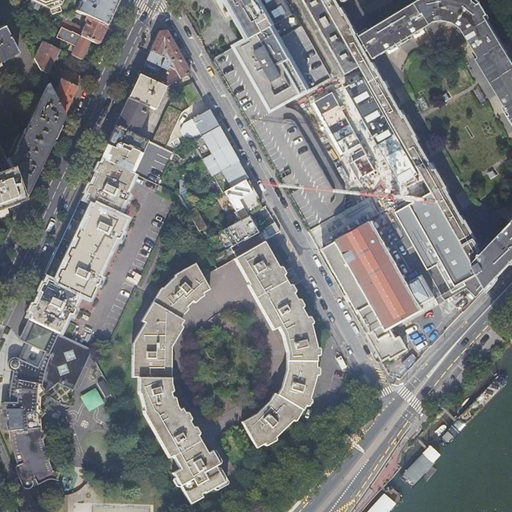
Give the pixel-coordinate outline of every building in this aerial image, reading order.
[(31,0),(37,2),(37,0),(43,3),(42,5),(49,8),(60,4),(61,0),(31,0)] [(79,0),(78,3),(82,4),(78,13),(86,17),(90,19),(106,26),(113,13),(117,3),(118,0),(79,0)] [(226,0),(249,38),(237,45),(274,110),(286,103),(310,89),(273,24),(293,13),(285,0),(226,0)] [(306,0),(347,73),(361,65),(323,0),(306,0)] [(323,0),(361,65),(371,82),(380,77),(376,69),(373,63),(372,64),(365,53),(372,48),(375,54),(379,54),(385,51),(387,54),(397,48),(395,44),(412,34),(414,38),(424,32),(421,28),(432,21),(435,20),(436,23),(442,22),(441,19),(443,18),(446,19),(450,19),(454,20),(457,22),(458,23),(456,25),(460,29),(462,27),(464,28),(471,40),(467,43),(473,53),(477,50),(481,57),(484,58),(504,46),(479,4),(473,0),(472,0),(421,0),(366,33),(365,36),(365,37),(359,41),(355,35),(357,34),(353,27),(345,14),(341,7),(339,8),(336,2),(340,0),(344,0),(347,0),(323,0)] [(78,3),(74,11),(78,13),(82,4),(78,3)] [(294,12),(293,13),(273,24),(310,89),(332,77),(294,12)] [(30,16),(22,32),(32,37),(39,20),(30,16)] [(90,19),(86,17),(84,22),(86,23),(83,28),(64,19),(60,27),(66,30),(68,31),(77,35),(90,41),(98,45),(101,39),(102,35),(103,33),(106,26),(90,19)] [(0,62),(1,62),(17,54),(4,27),(0,29),(0,62)] [(71,46),(69,50),(73,52),(73,53),(82,57),(90,41),(77,35),(68,31),(67,33),(70,35),(66,43),(71,46)] [(148,51),(138,73),(164,86),(188,72),(165,31),(161,32),(157,32),(148,51)] [(42,42),(34,58),(40,70),(47,74),(59,50),(52,46),(42,42)] [(274,110),(237,45),(213,59),(277,171),(277,172),(278,173),(280,173),(281,173),(283,172),(285,176),(283,177),(282,178),(282,180),(283,181),(311,230),(346,211),(286,103),(274,110)] [(63,74),(60,80),(64,82),(77,88),(78,86),(80,82),(77,81),(79,77),(65,70),(63,74)] [(507,106),(511,113),(511,71),(496,81),(495,85),(501,96),(497,98),(503,108),(507,106)] [(121,110),(113,125),(134,135),(147,107),(152,109),(164,86),(138,73),(131,87),(121,110)] [(380,77),(371,82),(431,187),(482,278),(487,286),(511,259),(511,221),(485,250),(484,253),(479,252),(479,249),(477,245),(474,240),(475,239),(465,221),(464,222),(460,216),(457,210),(451,200),(447,193),(444,187),(445,187),(435,168),(434,168),(433,169),(429,163),(426,157),(420,147),(417,141),(413,135),(415,135),(415,134),(404,115),(404,116),(403,116),(400,111),(396,105),(391,95),(387,89),(383,82),(380,77)] [(56,101),(64,117),(67,109),(69,106),(77,88),(64,82),(60,80),(53,95),(56,101)] [(191,105),(201,99),(192,83),(180,90),(189,106),(191,105)] [(12,170),(26,197),(40,167),(50,145),(53,140),(64,117),(56,101),(53,95),(47,85),(33,116),(28,126),(14,155),(7,159),(12,170)] [(395,93),(391,95),(396,105),(400,103),(395,93)] [(169,105),(151,143),(164,149),(181,111),(169,105)] [(179,131),(187,145),(191,142),(216,127),(207,110),(182,125),(179,131)] [(105,143),(99,157),(128,172),(142,146),(145,140),(134,135),(113,125),(105,143)] [(226,145),(216,127),(191,142),(201,160),(226,145)] [(0,206),(20,199),(21,203),(23,202),(22,198),(26,197),(12,170),(7,159),(2,149),(0,145),(0,206)] [(236,162),(226,145),(201,160),(211,176),(212,175),(236,162)] [(424,145),(420,147),(426,157),(430,155),(424,145)] [(27,310),(24,317),(26,318),(31,320),(58,333),(65,320),(68,314),(69,314),(71,314),(73,310),(73,308),(72,307),(78,294),(87,298),(94,285),(96,285),(98,280),(97,278),(95,277),(99,268),(108,249),(113,239),(116,240),(117,239),(119,234),(118,232),(124,219),(115,215),(122,201),(124,201),(126,196),(125,194),(123,193),(126,187),(127,185),(132,174),(128,172),(99,157),(95,164),(93,168),(81,195),(60,240),(53,254),(44,273),(27,310)] [(212,175),(222,192),(229,188),(245,179),(236,162),(212,175)] [(229,188),(241,208),(255,200),(257,199),(245,179),(229,188)] [(431,187),(395,207),(429,268),(443,260),(459,290),(482,278),(431,187)] [(188,190),(178,195),(187,212),(197,206),(188,190)] [(455,198),(451,200),(457,210),(461,207),(455,198)] [(197,206),(187,212),(199,232),(209,226),(198,206),(197,206)] [(264,206),(260,209),(253,213),(256,219),(259,219),(268,214),(264,206)] [(215,222),(228,215),(224,209),(217,213),(215,209),(210,213),(215,222)] [(336,240),(372,220),(366,209),(316,238),(359,313),(361,312),(373,332),(385,326),(336,240)] [(248,215),(227,227),(229,230),(233,228),(237,234),(226,241),(229,247),(230,248),(273,223),(269,216),(254,225),(248,215)] [(422,309),(408,284),(372,220),(336,240),(385,326),(387,329),(388,328),(422,309)] [(235,257),(261,242),(274,234),(278,232),(273,223),(230,248),(235,257)] [(235,257),(232,258),(247,284),(246,285),(271,329),(276,326),(280,334),(285,350),(285,368),(280,387),(276,394),(273,393),(268,400),(254,413),(240,421),(255,446),(274,436),(290,421),(298,407),(301,409),(308,398),(314,375),(314,346),(308,324),(261,242),(235,257)] [(131,343),(130,376),(137,377),(136,388),(137,393),(138,393),(143,411),(141,411),(167,457),(171,455),(178,468),(170,472),(188,503),(200,496),(198,492),(202,490),(203,492),(222,482),(212,465),(211,466),(180,409),(174,411),(172,408),(166,384),(166,363),(169,363),(169,347),(164,347),(173,333),(181,320),(177,316),(181,309),(197,295),(208,289),(193,263),(176,272),(172,275),(172,276),(161,287),(160,287),(157,289),(139,320),(143,323),(131,343)] [(421,277),(408,284),(422,309),(435,302),(421,277)] [(92,349),(58,333),(31,320),(26,318),(16,339),(26,344),(19,359),(18,358),(13,357),(10,358),(8,359),(7,362),(7,365),(8,368),(12,370),(10,378),(9,383),(7,401),(1,400),(0,402),(0,420),(1,428),(4,430),(8,430),(9,440),(15,463),(14,468),(21,485),(23,486),(24,487),(26,488),(28,487),(48,479),(52,478),(55,479),(57,472),(50,470),(46,459),(49,453),(44,450),(41,437),(44,432),(40,428),(39,416),(43,412),(39,407),(39,395),(56,382),(72,390),(90,352),(92,349)] [(385,326),(373,332),(367,335),(382,362),(390,357),(391,360),(407,351),(399,337),(395,340),(388,328),(387,329),(385,326)] [(102,404),(90,381),(75,389),(87,412),(102,404)]
